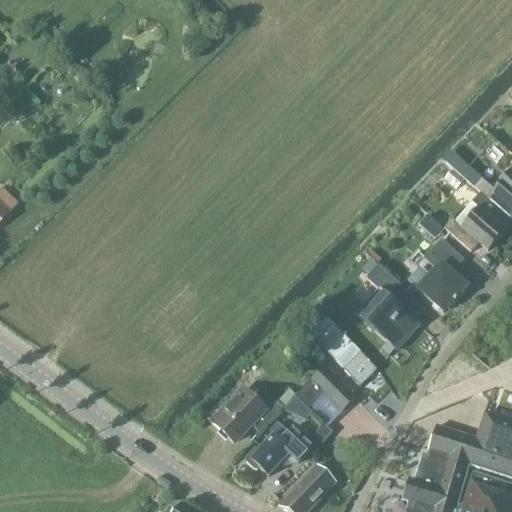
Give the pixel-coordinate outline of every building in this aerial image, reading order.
[(487,201),(511,221),(511,219),(511,171),(494,192),(482,181),(474,190),(480,195),(487,201)] [(0,226),(11,215),(10,214),(19,205),(3,190),(0,192),(0,226)] [(511,221),(487,201),(480,195),(455,222),(452,220),(443,230),(471,254),(479,245),(489,253),(506,233),(503,230),(511,221)] [(434,238),(444,228),(427,212),(417,222),(434,238)] [(435,271),(417,290),(443,313),(466,289),(452,276),(464,262),(441,241),(424,260),(435,271)] [(383,297),(362,321),(397,353),(419,327),(396,306),(407,293),(377,268),(365,282),(383,297)] [(377,372),(327,320),(310,337),(360,389),(377,372)] [(323,370),(295,399),(308,411),(324,395),(342,413),(354,401),(323,370)] [(283,409),(277,403),(273,406),(259,392),(254,398),(243,388),(210,424),(233,446),(250,428),(259,436),(283,409)] [(511,511),(511,422),(485,413),(477,439),(473,439),(437,427),(428,455),(423,454),(405,511),(511,511)] [(253,452),(245,460),(245,464),(254,472),(256,472),(258,470),(268,479),(281,465),(284,468),(287,468),(293,462),(297,466),(313,449),(314,448),(309,443),(294,429),(288,435),(278,425),(271,433),(271,437),(273,439),(258,454),(256,452),(253,452)] [(316,466),(277,509),(281,511),(311,511),(337,485),(316,466)]
